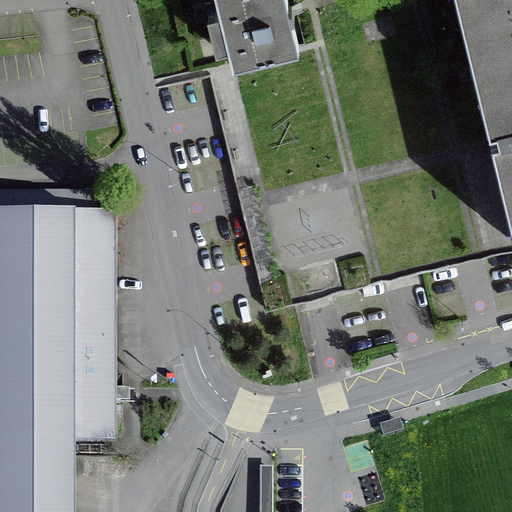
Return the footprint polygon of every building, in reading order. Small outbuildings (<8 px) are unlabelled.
[(218,0),(220,9),(207,12),(215,45),(227,42),(233,64),(298,48),(289,12),(286,0),(218,0)] [(511,0),(459,0),(495,146),(511,215),(511,0)] [(0,511),(76,511),(76,443),(118,443),(118,402),(135,402),(135,388),(117,388),(117,212),(101,212),(101,191),(0,190),(0,511)] [(384,436),(404,430),(400,418),(380,424),(384,436)] [(272,468),(261,468),(262,498),(261,511),(272,511),(272,498),(272,468)]
